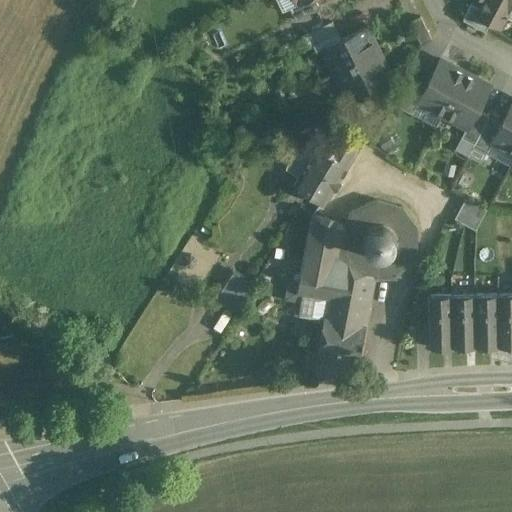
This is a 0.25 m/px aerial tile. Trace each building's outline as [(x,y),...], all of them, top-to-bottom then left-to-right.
[(315,0),(306,0),(298,4),(297,4),(290,8),(296,19),(320,8),(315,0)] [(511,0),(484,0),(477,14),(499,26),(507,11),(508,12),(511,4),(511,0)] [(432,39),(420,16),(409,21),(421,44),(432,39)] [(332,21),(309,32),(315,44),(338,33),(332,21)] [(366,25),(323,47),(335,72),(379,51),(366,25)] [(379,51),(335,72),(348,97),(391,76),(379,51)] [(465,72),(440,59),(418,101),(442,114),(465,72)] [(490,85),(465,72),(442,114),(467,127),(477,109),(490,85)] [(511,102),(501,122),(492,141),(493,141),(511,151),(511,102)] [(477,109),(467,127),(455,149),(468,156),(474,144),(489,116),(477,109)] [(489,116),(474,144),(488,151),(493,141),(492,141),(501,122),(489,116)] [(358,150),(328,131),(319,145),(349,164),(358,150)] [(349,164),(319,145),(294,185),(324,204),(349,164)] [(454,219),(472,230),(486,209),(467,198),(454,219)] [(328,297),(370,304),(376,277),(399,273),(417,253),(414,218),(405,206),(376,201),(351,210),(326,206),(318,215),(312,214),(298,291),(328,297)] [(253,283),(233,270),(216,298),(236,310),(253,283)] [(428,285),(416,285),(416,286),(416,311),(428,311),(427,293),(429,293),(428,285)] [(498,291),(475,292),(476,346),(499,345),(498,291)] [(511,291),(498,291),(499,345),(511,345),(511,291)] [(429,293),(427,293),(428,311),(428,347),(452,346),(451,292),(429,293)] [(475,292),(451,292),(452,346),(476,346),(475,292)] [(370,304),(328,297),(316,353),(359,362),(370,304)]
